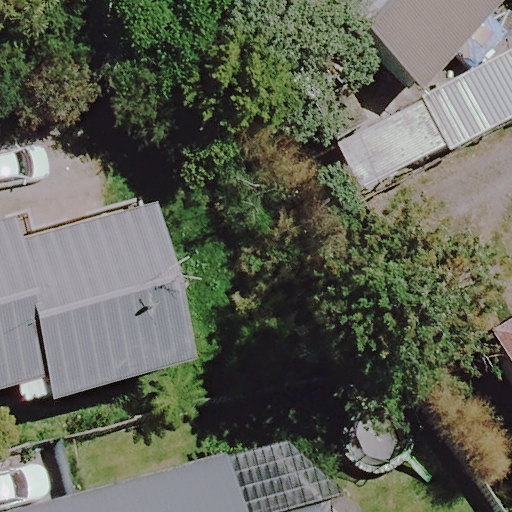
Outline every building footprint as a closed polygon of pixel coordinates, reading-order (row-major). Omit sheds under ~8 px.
[(300,0),(344,38),(415,103),(504,0),(300,0)] [(511,119),(511,68),(505,56),(415,103),(321,151),(349,204),(511,119)] [(0,231),(0,398),(35,390),(41,412),(184,374),(142,218),(7,254),(0,231)] [(511,325),(477,347),(511,402),(511,325)] [(271,455),(212,469),(215,484),(266,471),(313,509),(313,511),(325,511),(325,508),(271,455)] [(313,511),(313,509),(266,471),(215,484),(212,469),(40,511),(313,511)]
